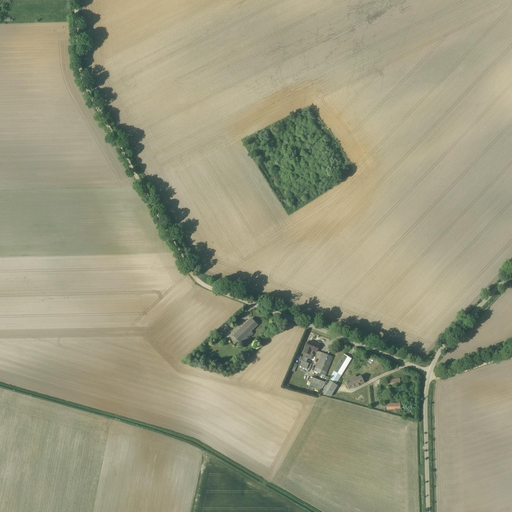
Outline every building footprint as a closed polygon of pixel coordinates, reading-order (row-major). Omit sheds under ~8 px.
[(252,334),(250,331),(257,325),(251,319),(234,335),(242,343),(252,334)] [(225,325),(219,330),(223,334),(229,329),(225,325)] [(302,356),(307,358),(311,360),(313,354),(312,353),(313,350),(317,352),(320,345),(314,343),(314,344),(309,341),(306,348),(305,352),(304,352),(302,356)] [(333,357),(323,353),(315,372),(325,376),(333,357)] [(351,358),(344,354),(334,371),(341,375),(351,358)] [(306,362),(307,358),(302,356),(302,358),(303,358),(300,366),(306,369),(309,363),(306,362)] [(329,380),(336,384),(341,375),(334,371),(329,380)] [(361,374),(346,383),(349,389),(365,381),(361,374)] [(321,390),(324,381),(312,377),(308,385),(321,390)] [(320,393),(329,398),(336,385),(328,379),(320,393)]
